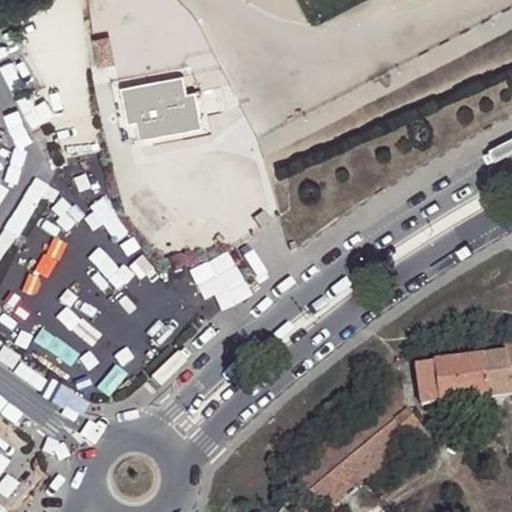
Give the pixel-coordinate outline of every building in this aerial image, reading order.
[(112,36),(95,38),(98,54),(102,54),(104,64),(116,62),(112,36)] [(203,130),(196,92),(187,94),(183,76),(120,87),(127,124),(136,122),(139,140),(203,130)] [(504,356),(416,368),(421,409),(511,397),(511,345),(503,348),(504,356)] [(300,482),(326,511),(330,511),(412,444),(409,439),(421,427),(406,408),(403,381),(292,473),(300,482)] [(421,427),(409,439),(412,444),(414,446),(428,436),(421,427)]
